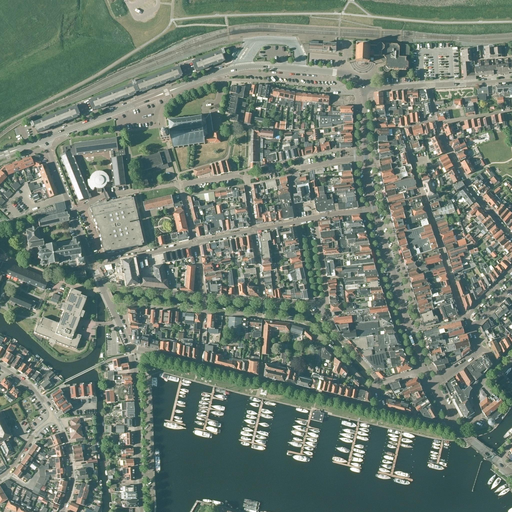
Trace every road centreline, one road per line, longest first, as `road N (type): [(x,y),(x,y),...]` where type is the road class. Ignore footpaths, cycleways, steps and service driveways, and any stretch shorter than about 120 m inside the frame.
road 1 (tertiary): [(43,139),(232,69),(342,73),(364,88)]
road 2 (residential): [(204,311),(296,321),(379,396)]
road 3 (residential): [(198,365),(378,410)]
road 4 (tertiary): [(374,208),(425,371)]
road 5 (residential): [(129,348),(139,511)]
road 6 (residential): [(511,237),(464,177),(436,125)]
road 7 (residential): [(464,317),(422,195)]
road 8 (residential): [(246,175),(180,184),(194,241)]
road 9 (residential): [(366,154),(246,175)]
